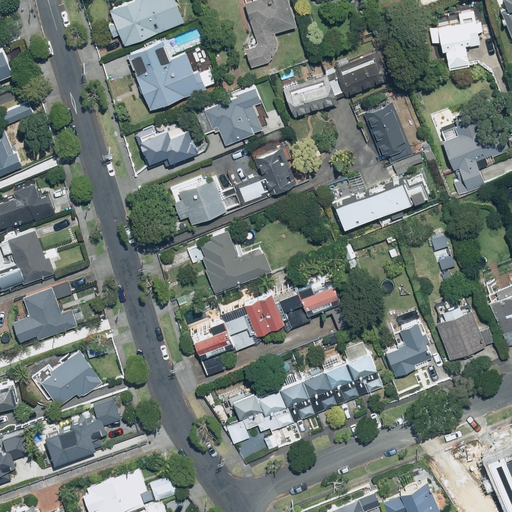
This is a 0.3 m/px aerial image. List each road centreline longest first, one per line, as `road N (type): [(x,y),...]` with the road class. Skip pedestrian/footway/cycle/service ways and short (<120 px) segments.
road 1 (residential): [(48,0),(162,381),(233,502)]
road 2 (residential): [(233,502),(511,388)]
